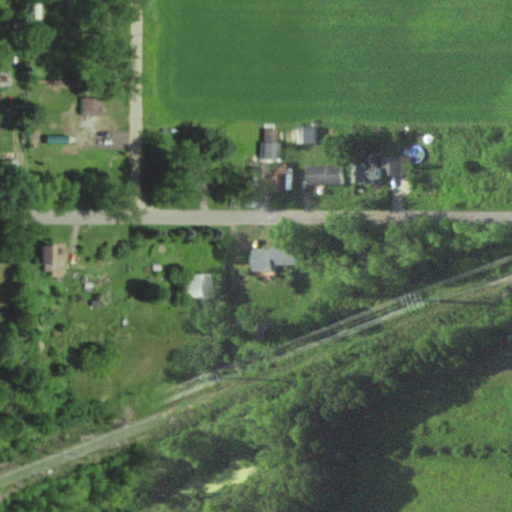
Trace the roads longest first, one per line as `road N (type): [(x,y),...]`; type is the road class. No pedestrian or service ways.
road 1 (residential): [(511,217),(0,217)]
road 2 (residential): [(136,218),(134,0)]
